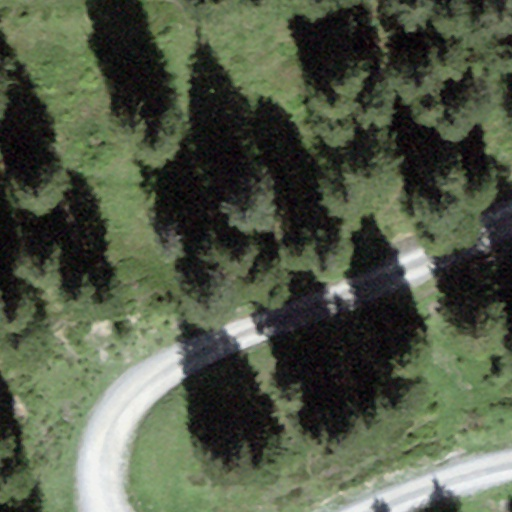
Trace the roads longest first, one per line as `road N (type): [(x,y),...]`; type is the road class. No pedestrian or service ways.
road 1 (track): [(511,221),(158,368),(126,398),(101,450),(107,511)]
road 2 (track): [(375,511),(511,464)]
